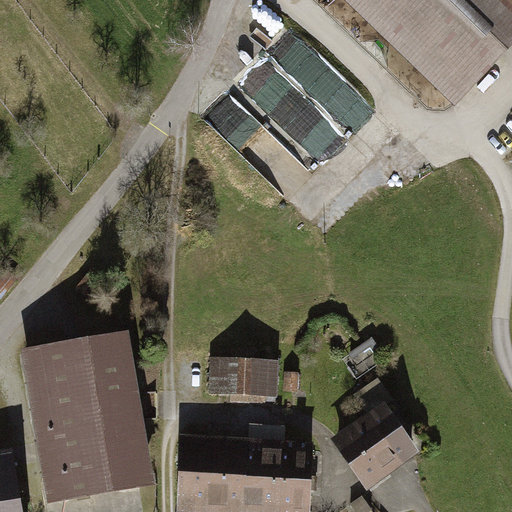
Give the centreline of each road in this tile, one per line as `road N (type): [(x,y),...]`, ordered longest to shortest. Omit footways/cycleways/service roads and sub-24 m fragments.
road 1 (track): [(179,100),(169,262),(169,511)]
road 2 (tertiary): [(223,0),(179,100),(0,329)]
road 3 (track): [(168,416),(262,414),(308,425),(323,451),(316,511)]
